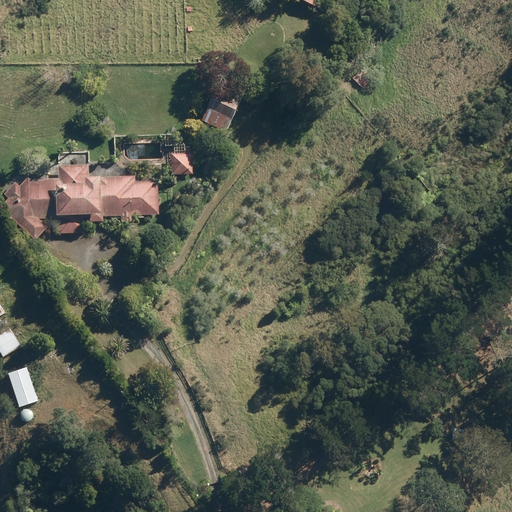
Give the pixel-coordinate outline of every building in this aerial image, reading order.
[(295,0),(315,9),(319,0),(295,0)] [(365,69),(354,79),(363,89),(374,78),(365,69)] [(222,79),(211,102),(236,113),(246,90),(222,79)] [(193,175),(193,154),(172,154),(173,175),(193,175)] [(10,187),(4,209),(36,238),(47,227),(40,220),(59,219),(59,234),(85,234),(85,218),(99,219),(99,222),(106,222),(106,218),(122,218),(122,223),(133,223),(133,216),(160,215),(160,181),(138,181),(138,176),(89,175),(90,165),(59,165),(58,178),(30,178),(21,185),(10,187)] [(0,302),(0,318),(9,313),(2,302),(0,302)] [(20,352),(10,330),(0,334),(0,355),(2,360),(20,352)] [(465,444),(466,431),(453,430),(451,443),(465,444)]
